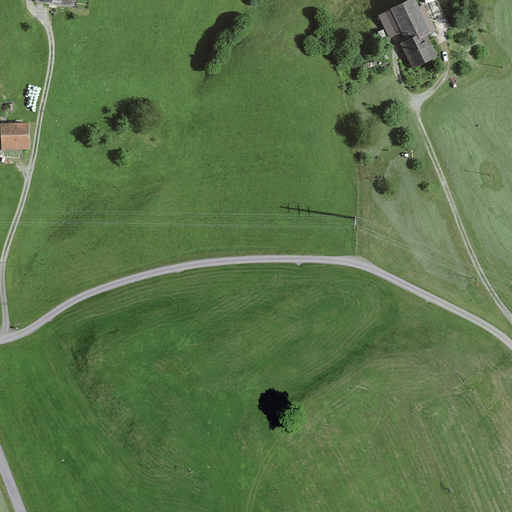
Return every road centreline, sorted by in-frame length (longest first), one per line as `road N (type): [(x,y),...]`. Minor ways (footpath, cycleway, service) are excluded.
road 1 (track): [(0,341),(72,299),(151,272),(250,259),(357,262),(511,345)]
road 2 (track): [(27,0),(52,34),(37,141),(0,275),(8,339)]
road 3 (track): [(397,70),(486,289),(511,319)]
